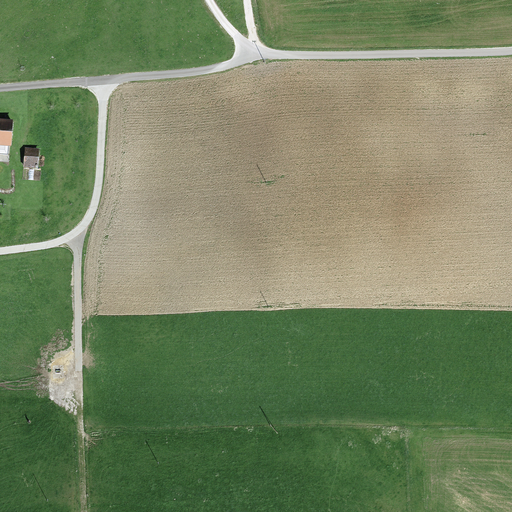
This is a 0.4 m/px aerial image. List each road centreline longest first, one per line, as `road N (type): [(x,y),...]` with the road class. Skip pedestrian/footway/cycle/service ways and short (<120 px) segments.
road 1 (unclassified): [(511,50),(258,55),(104,80),(92,217),(57,246),(0,254)]
road 2 (track): [(82,511),(79,234)]
road 3 (track): [(246,0),(258,55),(209,0)]
